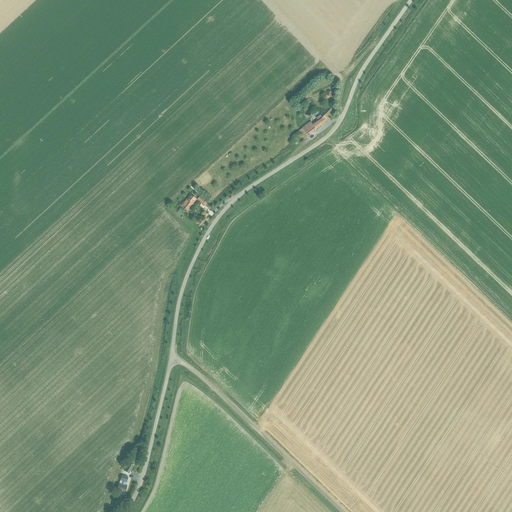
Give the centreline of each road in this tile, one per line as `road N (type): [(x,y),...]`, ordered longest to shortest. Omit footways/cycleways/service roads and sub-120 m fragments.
road 1 (unclassified): [(125,511),(142,476),(177,305),(197,250),(236,197),(330,133),(361,70),(411,0)]
road 2 (track): [(170,360),(197,374),(342,511)]
